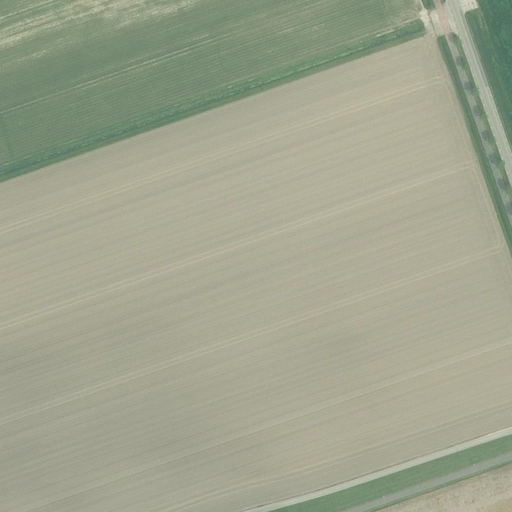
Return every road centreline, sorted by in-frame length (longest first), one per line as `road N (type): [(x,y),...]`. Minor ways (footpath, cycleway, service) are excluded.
road 1 (unclassified): [(256,511),(511,431)]
road 2 (secondary): [(511,183),(449,0)]
